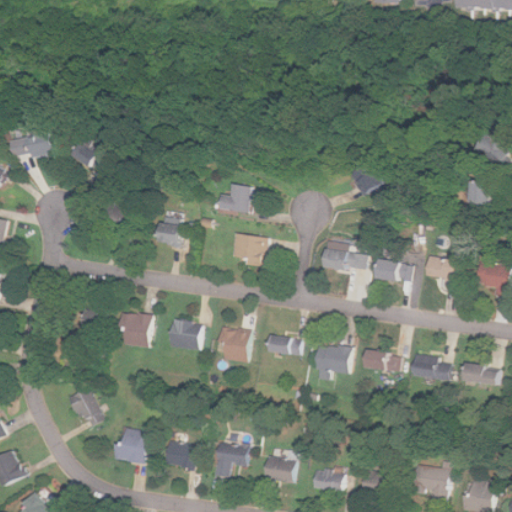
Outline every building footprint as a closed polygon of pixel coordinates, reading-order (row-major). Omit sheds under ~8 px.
[(511,0),(467,0),(467,7),(511,8),(511,0)] [(28,130),(30,136),(18,139),(22,159),(69,150),(66,136),(59,137),(57,124),(28,130)] [(495,134),(483,147),(500,164),(511,151),(511,135),(507,131),(500,139),(495,134)] [(80,155),(111,178),(122,163),(90,140),(80,155)] [(0,161),(0,187),(4,190),(14,170),(0,161)] [(358,174),(368,195),(391,184),(380,163),(358,174)] [(498,182),(479,182),(479,207),(498,207),(498,182)] [(253,213),(258,187),(239,183),(236,196),(227,194),(225,208),(253,213)] [(107,224),(136,240),(148,217),(120,201),(107,224)] [(0,247),(7,249),(14,220),(0,216),(0,247)] [(189,224),(169,223),(168,243),(188,245),(189,224)] [(273,236),(241,234),(239,257),(255,258),(254,265),(270,266),(273,236)] [(372,251),(373,243),(361,241),(359,249),(372,251)] [(370,271),(372,254),(334,249),(332,267),(370,271)] [(467,261),(436,256),(433,276),(451,278),(449,289),(463,291),(467,261)] [(418,266),(389,258),(384,275),(412,284),(418,266)] [(511,296),(511,264),(486,261),(483,285),(501,287),(500,295),(511,296)] [(0,300),(4,302),(12,272),(0,268),(0,300)] [(110,330),(112,311),(90,308),(88,328),(110,330)] [(159,315),(131,312),(127,344),(155,347),(159,315)] [(204,350),(209,324),(181,319),(176,345),(204,350)] [(257,329),(228,326),(226,344),(230,344),(228,360),(253,362),(257,329)] [(307,338),(277,335),(275,351),(305,354),(307,338)] [(354,373),(357,348),(325,344),(321,377),(335,379),(335,371),(354,373)] [(404,371),(405,354),(374,350),(372,367),(404,371)] [(454,381),(458,360),(422,354),(419,375),(454,381)] [(471,382),(505,386),(507,368),(473,363),(471,382)] [(76,398),(93,428),(111,418),(93,388),(76,398)] [(0,440),(12,436),(0,408),(0,440)] [(151,464),(156,432),(129,428),(124,460),(151,464)] [(200,470),(205,446),(177,440),(172,464),(200,470)] [(256,447),(226,442),(221,474),(234,476),(236,465),(253,468),(256,447)] [(31,477),(21,450),(0,458),(0,461),(9,485),(31,477)] [(272,480),(300,484),(304,460),(276,456),(272,480)] [(436,505),(452,507),(456,469),(422,465),(419,493),(437,495),(436,505)] [(319,488),(348,493),(351,473),(322,468),(319,488)] [(401,502),(406,476),(373,470),(368,495),(401,502)] [(498,511),(504,484),(476,479),(470,511),(475,511),(498,511)] [(35,508),(31,511),(62,511),(43,492),(30,504),(35,508)]
